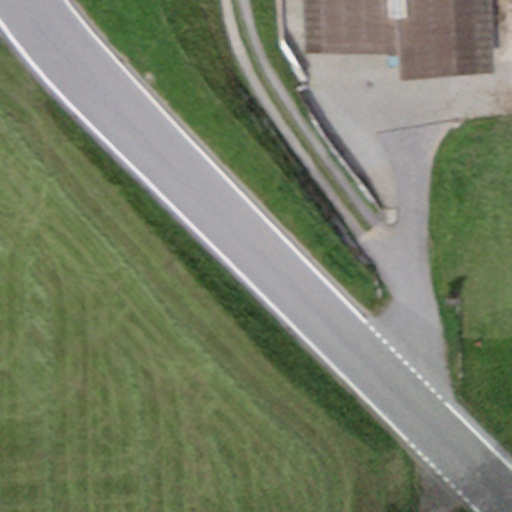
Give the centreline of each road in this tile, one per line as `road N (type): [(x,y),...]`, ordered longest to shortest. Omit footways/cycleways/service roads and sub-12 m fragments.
road 1 (tertiary): [(509,511),(23,0)]
road 2 (track): [(430,424),(418,294),(291,135),(259,78),(234,0)]
road 3 (track): [(418,294),(411,135)]
